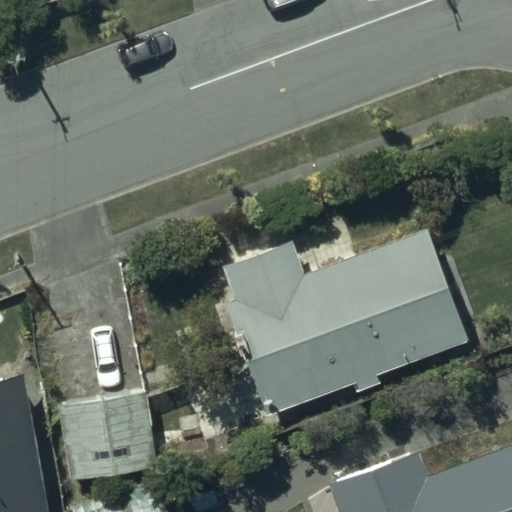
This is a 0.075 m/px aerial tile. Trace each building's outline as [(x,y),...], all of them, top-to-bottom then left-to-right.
[(220,296),(262,407),(349,374),(353,385),(375,377),(371,366),(462,331),(421,223),(299,270),(286,235),(221,260),(233,291),(220,296)] [(0,511),(44,511),(20,369),(0,371),(0,511)] [(144,385),(55,399),(67,475),(156,461),(144,385)] [(511,511),(511,433),(422,468),(411,442),(398,447),(323,475),(337,511),(511,511)] [(64,511),(164,511),(152,475),(63,507),(64,511)]
